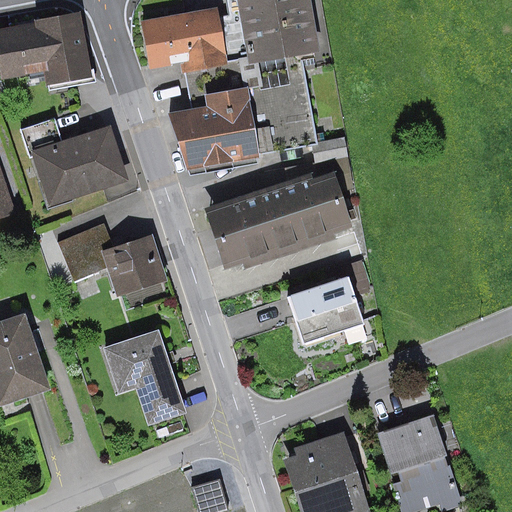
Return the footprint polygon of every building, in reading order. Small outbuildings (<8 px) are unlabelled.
[(0,0),(0,15),(15,14),(13,0),(0,0)] [(312,0),(237,0),(239,13),(247,62),(303,53),(320,50),(312,0)] [(220,5),(142,19),(151,70),(181,65),(183,75),(188,74),(231,67),(222,17),(220,5)] [(239,13),(222,17),(231,67),(247,62),(239,13)] [(81,14),(37,21),(40,35),(42,55),(86,48),(81,14)] [(42,55),(40,35),(0,40),(0,53),(4,79),(45,73),(42,55)] [(86,48),(42,55),(45,73),(47,85),(91,79),(86,48)] [(249,88),(262,155),(317,145),(303,53),(247,62),(231,67),(235,91),(249,88)] [(231,67),(188,74),(194,113),(210,110),(207,97),(235,91),(231,67)] [(235,91),(207,97),(210,110),(194,113),(171,118),(188,174),(263,160),(262,155),(249,88),(235,91)] [(48,125),(21,135),(47,205),(117,179),(101,135),(57,151),(48,125)] [(0,170),(0,220),(6,218),(14,216),(0,170)] [(316,181),(204,220),(223,274),(347,231),(334,194),(328,177),(316,181)] [(103,229),(59,246),(74,285),(110,271),(121,298),(162,282),(147,242),(113,255),(103,229)] [(350,280),(290,298),(309,358),(368,340),(350,280)] [(26,317),(0,325),(0,407),(50,391),(26,317)] [(157,336),(105,354),(118,392),(137,386),(151,425),(184,413),(157,336)] [(324,436),(342,431),(338,413),(320,418),(324,436)] [(430,420),(378,439),(389,472),(396,469),(402,485),(393,488),(401,511),(417,511),(458,498),(430,420)] [(360,511),(338,444),(284,462),(301,511),(360,511)] [(218,475),(191,484),(200,511),(222,511),(229,510),(218,475)]
